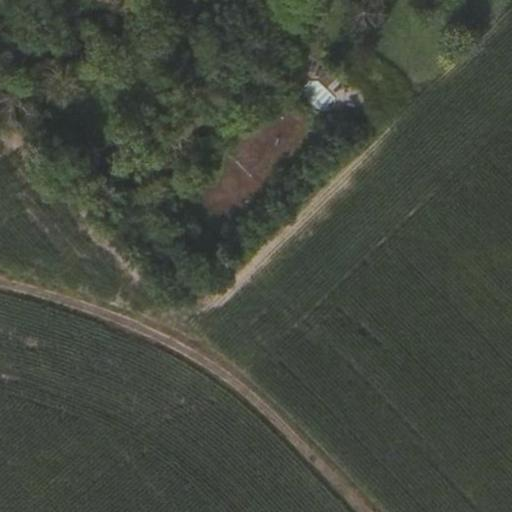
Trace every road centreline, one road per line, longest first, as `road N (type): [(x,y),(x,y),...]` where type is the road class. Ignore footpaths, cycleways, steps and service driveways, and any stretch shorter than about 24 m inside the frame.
road 1 (track): [(0,281),(123,320),(187,351),(242,387),(364,511)]
road 2 (unclassified): [(0,72),(105,0)]
